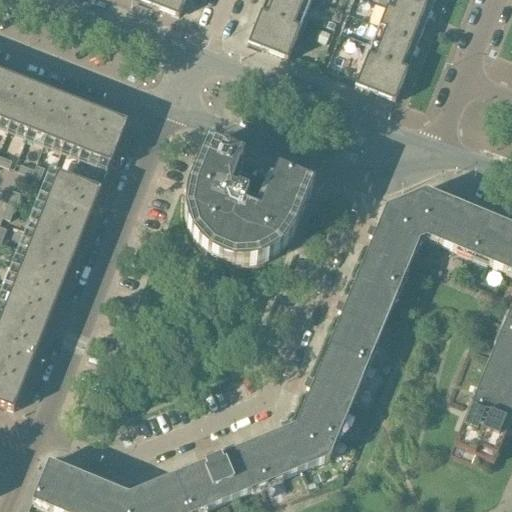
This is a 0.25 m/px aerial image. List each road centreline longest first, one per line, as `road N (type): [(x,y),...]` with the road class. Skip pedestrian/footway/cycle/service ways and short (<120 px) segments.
road 1 (residential): [(41,429),(117,460),(265,401),(360,181)]
road 2 (residential): [(41,429),(169,109)]
road 3 (residential): [(169,109),(360,181)]
road 4 (residential): [(392,132),(202,59)]
road 5 (residential): [(0,44),(169,109)]
road 6 (residential): [(202,59),(50,0)]
